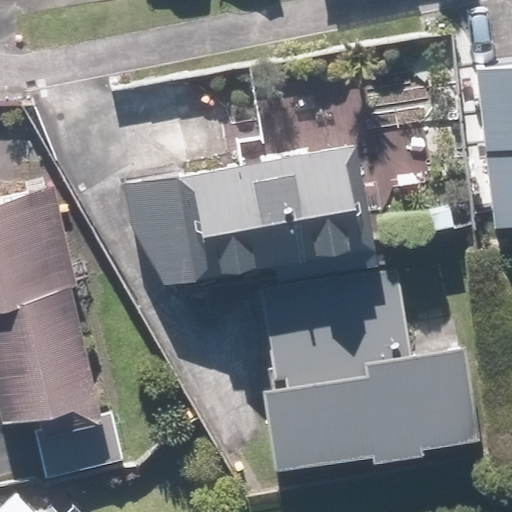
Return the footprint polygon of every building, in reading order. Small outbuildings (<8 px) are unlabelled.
[(511,57),(457,66),(476,193),(511,187),(511,57)] [(349,266),(339,199),(444,182),(432,111),(379,119),(373,78),(279,93),(289,158),(169,177),(184,268),(272,254),(275,278),(349,266)] [(0,194),(0,418),(63,408),(65,425),(90,421),(50,186),(0,194)] [(390,272),(257,294),(273,389),(257,391),(270,469),(364,454),(366,464),(412,457),(411,449),(465,440),(450,349),(403,356),(390,272)] [(0,511),(73,511),(64,503),(54,511),(33,511),(30,508),(25,511),(20,511),(4,495),(0,498),(0,511)]
